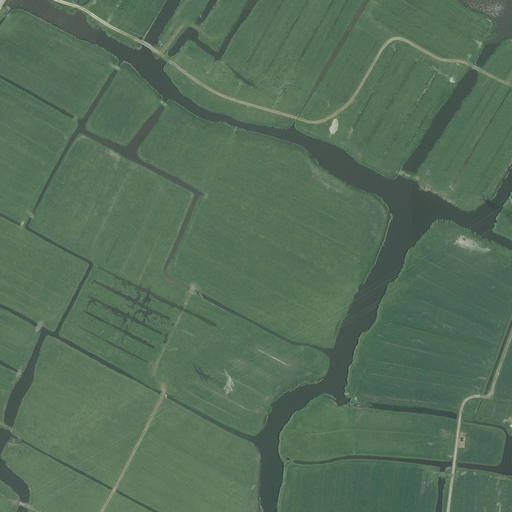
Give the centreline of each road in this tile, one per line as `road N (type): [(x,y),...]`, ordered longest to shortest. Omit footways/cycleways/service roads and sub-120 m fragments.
road 1 (track): [(511,85),(403,38),(389,41),(348,104),(317,123),(207,86),(59,0)]
road 2 (track): [(447,511),(462,409),(472,396),(489,396),(511,335)]
